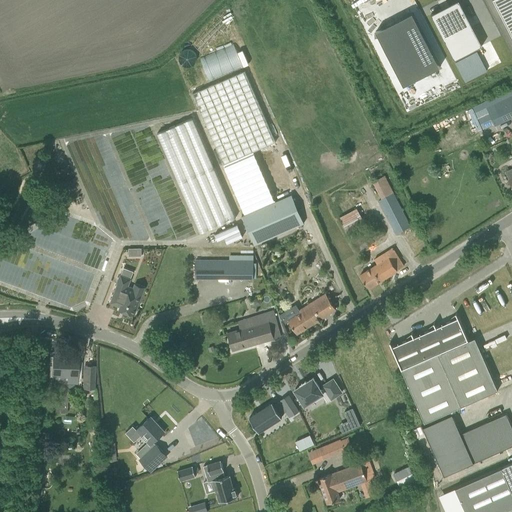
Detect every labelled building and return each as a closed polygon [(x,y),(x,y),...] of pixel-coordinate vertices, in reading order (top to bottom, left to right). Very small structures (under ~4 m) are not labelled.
[(482,45),(458,0),(431,14),(454,60),(482,45)] [(511,0),(494,0),(511,34),(511,0)] [(443,72),(412,12),(375,32),(405,91),(443,72)] [(233,44),(199,58),(209,79),(242,65),(233,44)] [(184,48),(178,60),(190,67),(197,55),(184,48)] [(275,202),(298,192),(246,70),(193,93),(225,167),(221,169),(242,215),(275,202)] [(511,94),(488,106),(496,125),(511,117),(511,94)] [(236,217),(193,119),(158,134),(201,232),(236,217)] [(381,199),(380,200),(397,233),(411,226),(384,176),(373,181),(381,199)] [(275,202),(242,215),(255,244),(288,231),(275,202)] [(357,208),(339,216),(345,231),(363,224),(357,208)] [(226,242),(242,238),(238,225),(213,233),(215,241),(225,238),(226,242)] [(360,275),(369,288),(404,265),(393,248),(374,259),(377,264),(360,275)] [(253,279),(253,259),(195,259),(196,279),(253,279)] [(117,283),(110,303),(120,307),(119,309),(134,315),(142,295),(133,292),(134,288),(128,286),(131,279),(120,274),(117,283)] [(296,304),(281,314),(286,322),(289,321),(297,333),(335,309),(326,294),(300,310),(296,304)] [(254,301),(255,304),(258,306),(261,304),(263,302),(262,299),(259,297),(255,298),(254,301)] [(233,350),(281,336),(273,310),(237,320),(240,329),(228,332),(233,350)] [(391,341),(390,342),(401,369),(468,340),(457,313),(456,313),(457,316),(450,319),(451,320),(437,327),(435,322),(434,323),(435,325),(428,329),(429,330),(414,337),(412,332),(412,333),(413,335),(406,338),(406,340),(393,346),(391,341)] [(475,337),(402,369),(425,422),(498,390),(475,337)] [(77,382),(78,356),(53,355),(53,356),(53,359),(51,360),(51,364),(53,365),(53,381),(77,382)] [(85,366),(85,388),(94,389),(95,366),(85,366)] [(342,392),(333,379),(322,385),(324,388),(321,390),(313,377),(306,382),(305,381),(301,384),(301,385),(294,389),(304,405),(314,399),(315,401),(323,396),(327,401),(342,392)] [(56,384),(55,413),(67,413),(68,401),(74,401),(74,397),(74,384),(68,384),(56,384)] [(273,402),(249,417),(259,432),(282,417),(281,415),(287,411),(291,416),(299,411),(289,394),(280,400),(281,400),(274,405),(273,402)] [(353,429),(361,425),(353,408),(345,411),(349,421),(353,429)] [(511,426),(506,413),(461,433),(452,414),(423,427),(445,475),(511,445),(511,426)] [(133,425),(126,432),(135,442),(143,434),(150,442),(152,443),(153,442),(164,432),(150,417),(137,429),(133,425)] [(341,440),(341,439),(319,449),(324,459),(352,447),(348,437),(341,440)] [(105,443),(106,451),(116,450),(115,442),(105,443)] [(151,471),(167,456),(156,444),(143,456),(140,459),(151,471)] [(219,502),(238,496),(235,487),(233,487),(230,475),(225,476),(223,470),(224,470),(221,461),(204,466),(208,482),(213,480),(219,502)] [(368,480),(367,480),(375,476),(370,461),(361,463),(361,462),(319,478),(329,503),(341,498),(338,491),(368,480)] [(511,462),(455,488),(465,511),(500,511),(511,507),(511,462)] [(418,483),(410,465),(394,473),(402,490),(418,483)] [(195,476),(192,466),(178,470),(181,480),(195,476)]
